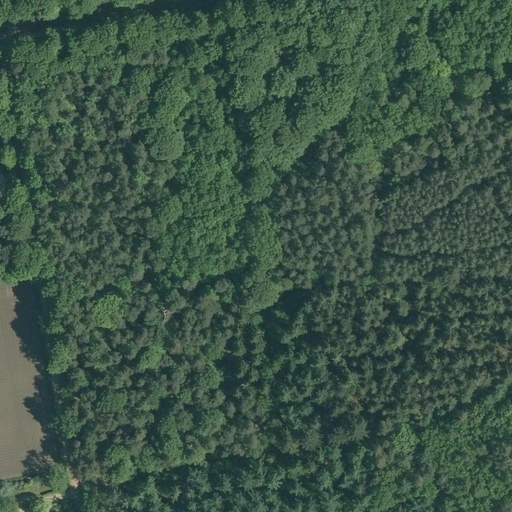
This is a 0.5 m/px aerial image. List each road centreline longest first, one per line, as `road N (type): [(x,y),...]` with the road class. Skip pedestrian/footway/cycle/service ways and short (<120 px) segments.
road 1 (track): [(74,476),(10,62)]
road 2 (track): [(511,272),(303,274),(315,442)]
road 3 (track): [(214,458),(421,428),(463,408),(511,399)]
road 4 (unclassified): [(106,48),(349,0)]
road 5 (track): [(74,476),(214,458)]
